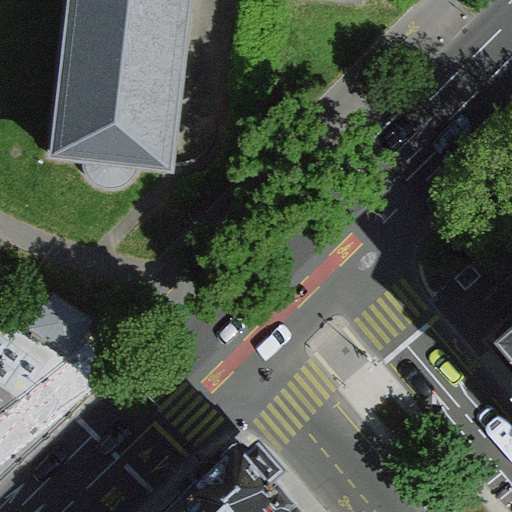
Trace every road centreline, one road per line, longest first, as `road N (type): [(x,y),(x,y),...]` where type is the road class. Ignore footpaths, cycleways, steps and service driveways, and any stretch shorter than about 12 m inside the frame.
road 1 (secondary): [(511,461),(330,245)]
road 2 (secondary): [(330,245),(511,59)]
road 3 (secondary): [(230,340),(377,511)]
road 4 (secondary): [(79,483),(230,340)]
road 5 (secondary): [(230,340),(330,245)]
